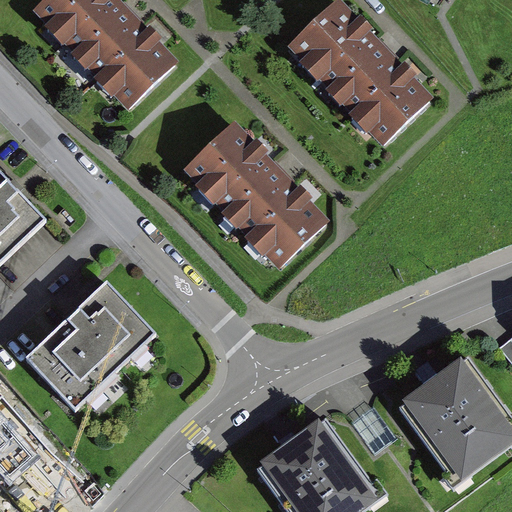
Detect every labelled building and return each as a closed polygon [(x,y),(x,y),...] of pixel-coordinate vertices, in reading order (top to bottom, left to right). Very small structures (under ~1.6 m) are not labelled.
[(94,0),(62,0),(26,34),(122,135),(175,85),(94,0)] [(337,0),(326,0),(278,46),(375,148),(430,97),(337,0)] [(229,123),(176,176),(273,274),(327,221),(229,123)] [(0,195),(0,280),(43,241),(0,195)] [(156,330),(101,274),(19,353),(74,409),(156,330)] [(511,407),(477,359),(404,413),(465,497),(511,462),(511,407)] [(0,439),(19,422),(0,401),(0,439)] [(367,511),(390,495),(329,415),(255,470),(286,511),(367,511)]
